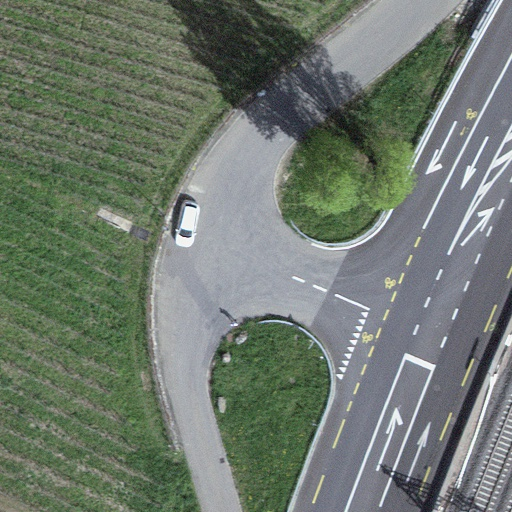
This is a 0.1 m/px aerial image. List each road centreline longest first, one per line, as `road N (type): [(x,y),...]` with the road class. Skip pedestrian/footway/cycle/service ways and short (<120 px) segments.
road 1 (unclassified): [(209,236),(277,122),(422,0)]
road 2 (unclassified): [(209,236),(182,330),(188,402),(223,511)]
road 3 (unclassified): [(423,332),(209,236)]
road 4 (primary): [(511,140),(423,332)]
road 5 (primary): [(423,332),(361,511)]
